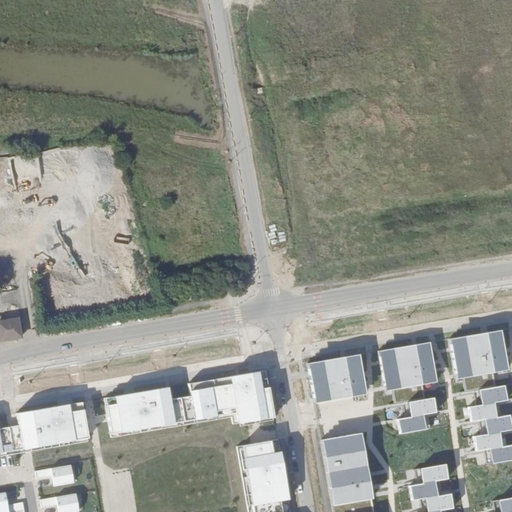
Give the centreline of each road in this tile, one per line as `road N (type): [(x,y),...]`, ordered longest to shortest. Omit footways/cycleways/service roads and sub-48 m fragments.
road 1 (tertiary): [(217,0),(272,306)]
road 2 (secondary): [(272,306),(0,358)]
road 3 (secondary): [(511,269),(272,306)]
road 4 (residential): [(272,306),(310,511)]
